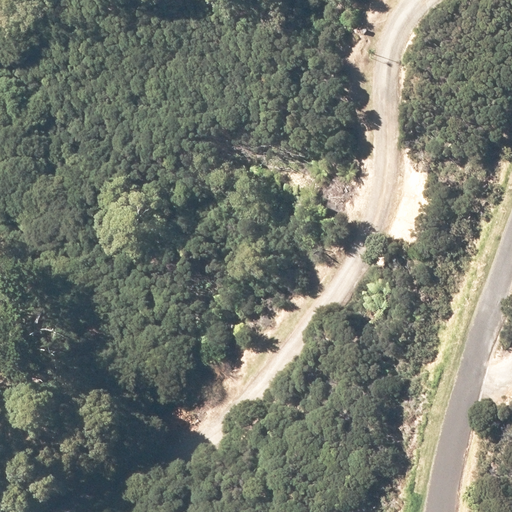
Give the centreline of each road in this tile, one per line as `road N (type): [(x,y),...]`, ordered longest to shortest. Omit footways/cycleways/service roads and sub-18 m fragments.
road 1 (track): [(79,511),(214,370),(373,56),(414,0)]
road 2 (unclassified): [(511,250),(461,388),(446,511)]
